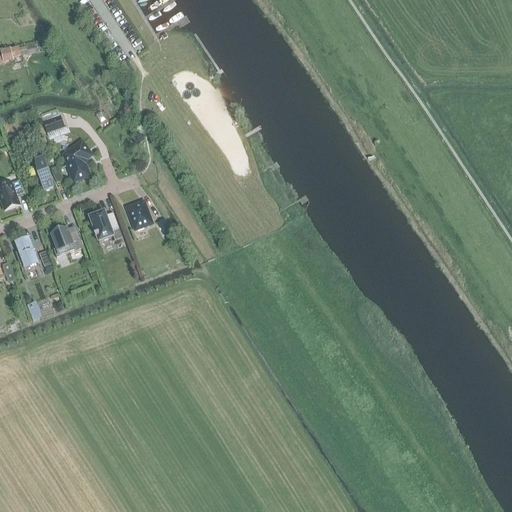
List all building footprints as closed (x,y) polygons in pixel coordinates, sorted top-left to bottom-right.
[(40,53),(38,45),(10,50),(0,51),(0,64),(13,63),(12,59),(40,53)] [(64,128),(60,117),(43,123),(47,134),(64,128)] [(90,157),(81,145),(67,155),(66,160),(74,182),(88,177),(84,165),(85,160),(90,157)] [(52,182),(43,158),(34,161),(37,176),(43,193),(53,190),(52,182)] [(63,182),(57,168),(51,170),(52,176),(56,184),(63,182)] [(24,193),(19,182),(12,185),(11,184),(0,188),(0,201),(4,212),(19,206),(17,199),(18,195),(24,193)] [(152,226),(144,203),(126,209),(135,232),(152,226)] [(105,217),(104,212),(89,218),(96,237),(94,237),(95,239),(96,239),(98,244),(99,244),(113,238),(115,243),(115,242),(122,240),(113,214),(105,217)] [(172,234),(164,220),(157,224),(165,238),(172,234)] [(68,234),(67,231),(51,237),(56,250),(53,251),(56,259),(83,249),(77,231),(68,234)] [(40,270),(29,239),(14,244),(17,253),(15,254),(22,272),(38,266),(40,270)] [(51,267),(46,253),(39,255),(44,269),(51,267)] [(14,281),(8,264),(2,266),(9,283),(14,281)] [(32,307),(31,305),(29,306),(29,307),(27,307),(32,320),(39,318),(35,306),(32,307)]
